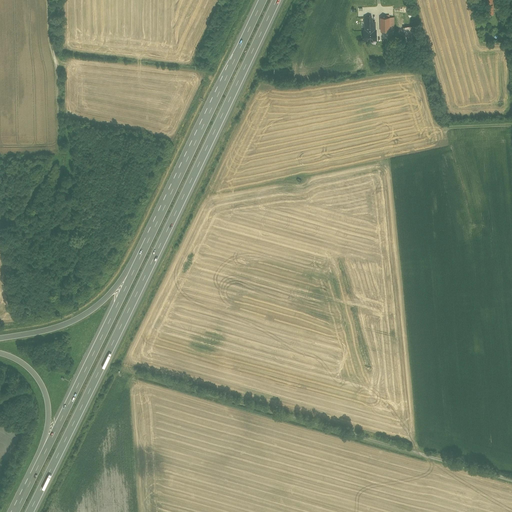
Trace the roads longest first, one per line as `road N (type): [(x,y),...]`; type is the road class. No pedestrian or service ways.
road 1 (motorway): [(29,511),(275,0)]
road 2 (track): [(511,479),(127,371)]
road 3 (motorway): [(153,229),(28,486)]
road 4 (motorway): [(262,0),(153,229)]
road 5 (motorway): [(153,229),(121,279),(84,315),(0,338)]
road 6 (motorway): [(0,353),(26,366),(47,401),(28,486)]
road 7 (track): [(47,0),(57,136)]
